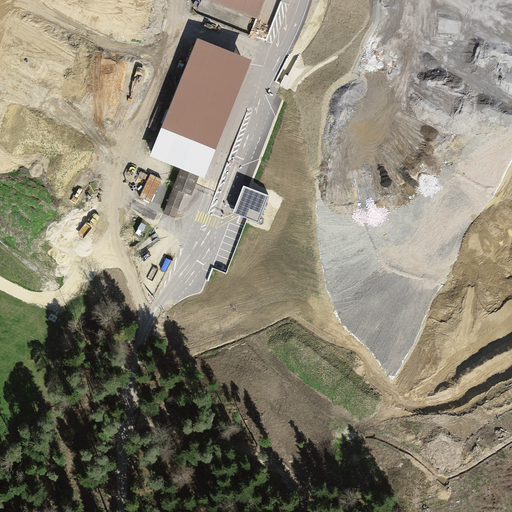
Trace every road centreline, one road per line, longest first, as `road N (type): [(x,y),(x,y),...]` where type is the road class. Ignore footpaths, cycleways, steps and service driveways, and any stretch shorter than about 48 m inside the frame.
road 1 (track): [(154,310),(207,420),(268,463),(317,511)]
road 2 (track): [(160,219),(121,200),(113,244),(57,297),(0,282)]
